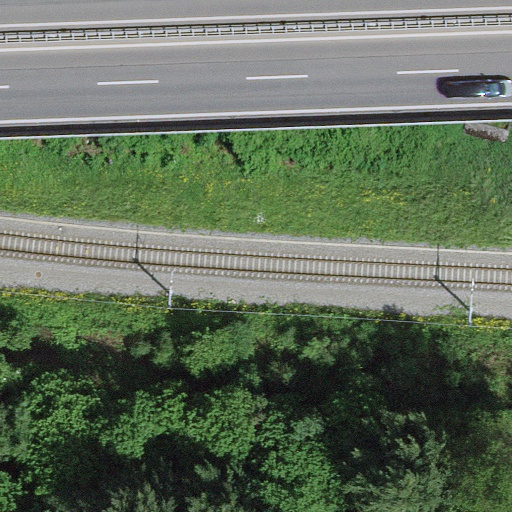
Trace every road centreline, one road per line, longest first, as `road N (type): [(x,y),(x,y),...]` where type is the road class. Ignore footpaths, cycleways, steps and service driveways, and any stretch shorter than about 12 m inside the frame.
road 1 (motorway): [(0,84),(511,66)]
road 2 (unclassified): [(367,0),(511,64)]
